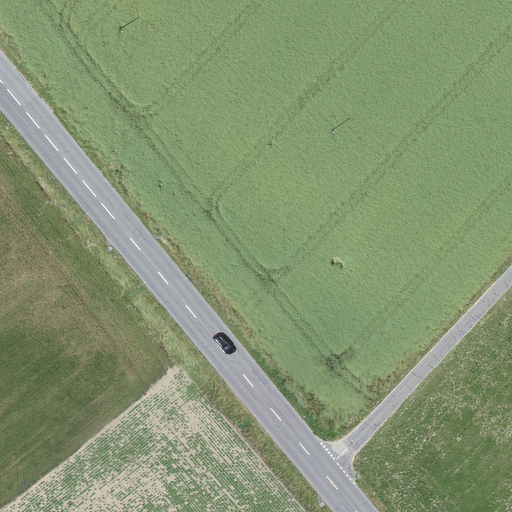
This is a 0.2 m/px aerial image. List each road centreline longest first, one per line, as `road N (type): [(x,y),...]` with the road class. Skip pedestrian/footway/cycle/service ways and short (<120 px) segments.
road 1 (tertiary): [(324,473),(0,79)]
road 2 (unclassified): [(511,274),(324,473)]
